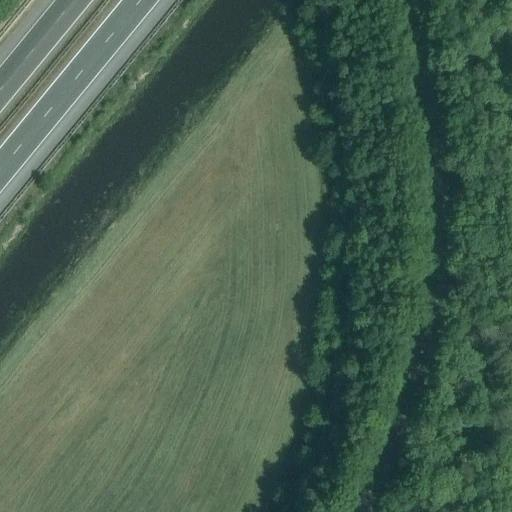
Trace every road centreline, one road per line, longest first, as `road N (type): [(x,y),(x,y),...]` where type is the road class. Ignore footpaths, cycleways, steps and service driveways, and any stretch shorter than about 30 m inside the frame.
road 1 (tertiary): [(350,511),(395,411),(423,270),(424,126),(406,0)]
road 2 (motorway): [(0,170),(140,0)]
